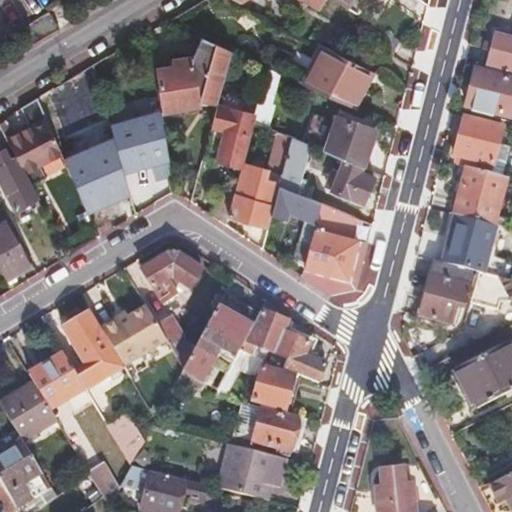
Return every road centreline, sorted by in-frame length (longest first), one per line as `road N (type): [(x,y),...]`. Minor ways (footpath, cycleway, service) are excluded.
road 1 (residential): [(0,321),(166,220),(194,222),(366,342)]
road 2 (residential): [(366,342),(460,0)]
road 3 (residential): [(472,511),(415,401),(366,342)]
road 4 (residential): [(319,511),(366,342)]
road 5 (residential): [(0,84),(143,0)]
